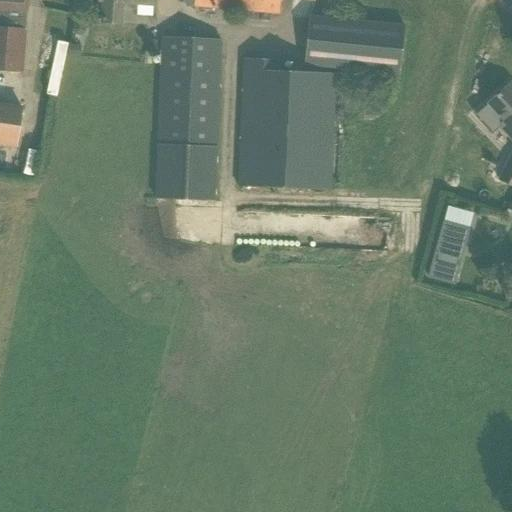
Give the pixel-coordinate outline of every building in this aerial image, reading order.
[(0,0),(0,71),(21,73),(26,11),(27,1),(27,0),(0,0)] [(102,23),(121,24),(122,3),(154,5),(154,0),(99,0),(100,1),(104,1),(102,23)] [(194,0),(194,7),(279,14),(279,0),(194,0)] [(304,65),(399,75),(404,27),(309,17),(304,65)] [(222,41),(162,38),(154,198),(215,201),(222,41)] [(238,186),(330,190),(335,73),(284,71),(285,61),(243,59),(238,186)] [(487,104),(473,117),(491,135),(498,127),(500,129),(511,141),(511,89),(507,84),(487,104)] [(0,144),(15,147),(21,108),(0,104),(0,144)] [(511,152),(498,181),(511,187),(511,152)] [(442,222),(426,279),(454,286),(470,229),(443,222),(442,222)]
